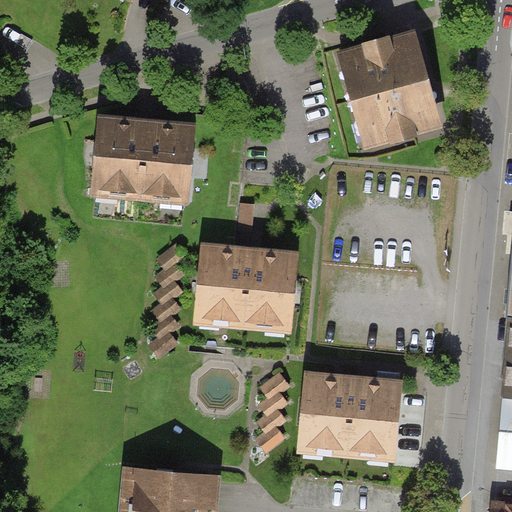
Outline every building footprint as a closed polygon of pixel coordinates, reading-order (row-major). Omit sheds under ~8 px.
[(437,127),(408,27),(330,50),(360,150),(437,127)] [(192,125),(88,116),(80,196),(185,205),(192,125)] [(295,254),(191,243),(183,323),(287,334),(295,254)] [(511,256),(507,316),(511,316),(511,332),(500,467),(511,467),(511,256)] [(403,379),(298,371),(292,452),(397,459),(403,379)] [(218,511),(221,475),(117,468),(113,511),(218,511)] [(503,505),(495,504),(494,511),(511,511),(511,499),(504,499),(503,505)]
